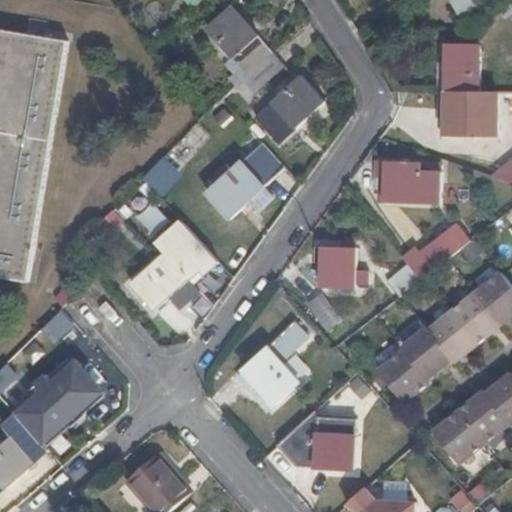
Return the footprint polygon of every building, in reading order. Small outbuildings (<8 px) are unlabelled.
[(454,0),(460,9),(474,0),(454,0)] [(209,31),(249,76),(273,54),(234,9),(209,31)] [(70,43),(0,31),(0,280),(31,286),(70,43)] [(448,60),(448,63),(468,64),(468,46),(448,45),(448,60)] [(448,63),(448,88),(481,89),(481,46),(468,46),(468,64),(448,63)] [(273,54),(249,76),(250,77),(243,84),(254,95),(285,67),(273,54)] [(438,60),(438,87),(448,88),(448,63),(448,60),(438,60)] [(280,144),(325,103),(304,78),(274,105),(275,105),(259,120),(280,144)] [(481,89),(448,88),(447,118),(443,118),(443,136),(497,137),(498,90),(481,89)] [(265,188),(285,171),(262,146),(231,173),(226,167),(210,182),(215,188),(208,195),(231,220),(253,201),(260,208),(272,198),(267,192),(265,188)] [(511,160),(494,175),(511,181),(511,160)] [(382,177),(382,181),(408,182),(408,164),(382,163),(382,177)] [(408,182),(382,181),(382,202),(438,205),(439,173),(420,173),(420,164),(408,164),(408,182)] [(439,165),(420,164),(420,173),(439,173),(439,165)] [(158,166),(145,179),(158,195),(171,183),(158,166)] [(112,214),(100,226),(112,237),(125,225),(112,213),(112,214)] [(211,271),(220,263),(183,222),(159,244),(169,254),(134,286),(156,311),(167,300),(190,279),(206,265),(211,271)] [(452,232),(410,266),(421,280),(472,240),(466,233),(458,239),(452,232)] [(342,267),(321,266),(320,288),(353,289),(354,250),(343,249),(342,267)] [(321,265),(321,266),(342,267),(343,249),(321,249),(321,253),(321,265)] [(196,285),(211,271),(206,265),(190,279),(196,285)] [(421,280),(410,266),(387,284),(398,298),(421,280)] [(474,295),(500,328),(511,318),(511,290),(500,275),(474,295)] [(167,300),(179,313),(202,292),(196,285),(190,279),(167,300)] [(487,338),(500,328),(474,295),(450,314),(475,347),(487,338)] [(334,329),(343,320),(321,296),(312,304),(334,329)] [(464,356),(475,347),(450,314),(427,332),(451,362),(453,365),(464,356)] [(257,387),(274,405),(298,383),(283,365),(310,340),(296,324),(237,380),(250,393),(257,387)] [(438,373),(451,362),(427,332),(425,329),(400,349),(402,351),(426,382),(438,373)] [(428,384),(426,382),(402,351),(377,371),(403,404),(415,395),(428,384)] [(50,378),(55,384),(77,364),(72,359),(50,378)] [(18,416),(42,444),(66,423),(70,428),(84,416),(80,411),(101,392),(77,364),(55,384),(50,378),(48,376),(36,387),(38,389),(43,394),(18,416)] [(486,394),(509,424),(511,427),(511,426),(511,376),(511,375),(499,384),(486,394)] [(266,412),(274,405),(257,387),(250,393),(266,412)] [(13,410),(18,416),(43,394),(38,389),(13,410)] [(458,411),(484,444),(509,424),(486,394),(484,391),(470,402),(458,411)] [(0,450),(0,466),(1,465),(15,481),(35,464),(32,460),(44,449),(0,399),(0,420),(14,438),(0,450)] [(458,464),(484,444),(458,411),(445,422),(432,432),(458,464)] [(313,414),(279,446),(298,468),(352,470),(354,419),(316,417),(313,414)] [(154,511),(168,511),(190,492),(157,455),(127,482),(154,511)] [(1,465),(0,466),(0,482),(6,490),(15,481),(1,465)] [(363,491),(349,505),(363,511),(422,511),(422,494),(366,495),(363,491)] [(454,501),(463,511),(464,511),(473,504),(463,493),(454,501)]
